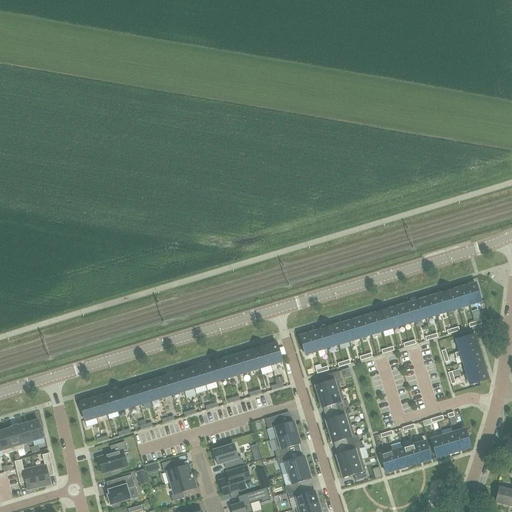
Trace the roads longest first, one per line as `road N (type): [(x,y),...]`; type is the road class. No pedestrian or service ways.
road 1 (secondary): [(278,308),(507,237)]
road 2 (secondary): [(49,377),(278,308)]
